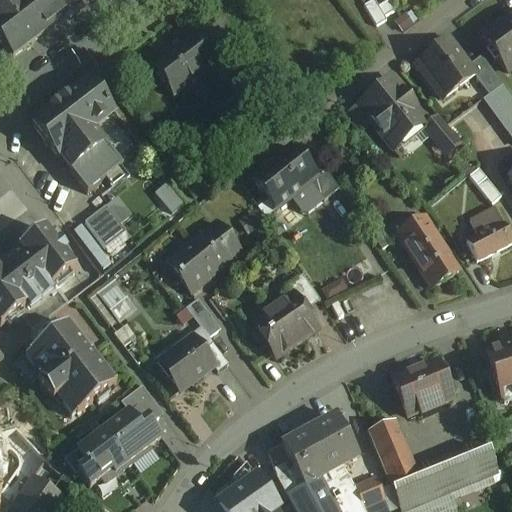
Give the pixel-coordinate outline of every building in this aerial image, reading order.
[(74,0),(0,0),(0,46),(11,61),(43,36),(80,8),(74,0)] [(377,9),(373,2),(363,8),(375,29),(385,23),(383,19),(377,9)] [(387,3),(377,9),(383,19),(393,13),(387,3)] [(243,5),(225,17),(231,26),(249,15),(243,5)] [(511,70),(511,13),(478,38),(505,75),(511,70)] [(190,40),(150,71),(172,99),(212,68),(190,40)] [(447,43),(415,68),(441,103),(473,80),(474,79),(467,70),(447,43)] [(501,89),(480,60),(467,70),(474,79),(473,80),(487,99),(501,89)] [(423,124),(389,83),(357,109),(390,151),(423,124)] [(83,86),(30,127),(34,132),(57,162),(58,161),(58,160),(92,134),(112,119),(85,84),(83,86)] [(511,103),(501,89),(487,99),(483,102),(511,140),(511,103)] [(112,119),(92,134),(120,170),(140,155),(112,119)] [(456,143),(437,120),(425,129),(444,153),(456,143)] [(92,134),(58,160),(58,161),(86,196),(120,170),(92,134)] [(290,150),(250,182),(275,213),(309,187),(315,182),(309,174),(290,150)] [(337,193),(319,167),(309,174),(315,182),(309,187),(323,204),(337,193)] [(104,210),(83,226),(103,252),(124,236),(104,210)] [(476,239),(465,245),(475,265),(511,245),(493,211),(468,224),(476,239)] [(457,275),(423,222),(396,240),(430,292),(457,275)] [(215,227),(168,265),(191,294),(239,257),(215,227)] [(17,255),(0,268),(0,330),(25,311),(28,315),(50,298),(47,294),(74,273),(43,233),(16,253),(17,255)] [(318,304),(301,279),(284,290),(291,299),(292,299),(303,315),(318,304)] [(113,282),(96,296),(119,325),(137,310),(113,282)] [(291,299),(252,325),(255,329),(252,331),(250,337),(254,342),(260,344),(264,341),(276,360),(316,334),(303,315),(292,299),(291,299)] [(218,333),(196,304),(184,312),(207,342),(218,333)] [(88,356),(66,327),(28,356),(28,357),(24,360),(40,380),(36,383),(51,403),(55,400),(70,420),(74,417),(75,418),(94,404),(97,408),(107,400),(104,396),(113,389),(112,388),(115,386),(91,354),(88,356)] [(191,341),(161,364),(172,378),(167,382),(178,396),(212,371),(213,370),(201,355),(191,341)] [(511,344),(511,341),(499,344),(501,350),(484,355),(500,402),(501,402),(503,406),(511,403),(511,344)] [(227,368),(211,347),(201,355),(213,370),(212,371),(216,377),(227,368)] [(436,366),(391,384),(406,420),(418,415),(420,419),(440,411),(439,407),(450,402),(436,366)] [(126,470),(152,451),(126,415),(100,434),(126,470)] [(334,420),(280,449),(303,492),(320,482),(354,464),(355,459),(334,420)] [(393,425),(366,436),(379,467),(386,483),(386,482),(414,471),(393,425)] [(100,489),(126,470),(100,434),(74,453),(100,489)] [(414,471),(386,482),(393,500),(398,511),(408,511),(497,476),(484,443),(414,471)] [(336,511),(320,482),(303,492),(280,449),(266,457),(275,481),(291,511),(336,511)] [(371,483),(352,491),(361,511),(364,511),(393,500),(386,482),(386,483),(379,467),(367,473),(371,483)] [(17,502),(11,511),(12,511),(53,511),(61,502),(32,481),(17,502)] [(275,511),(255,482),(217,508),(219,511),(275,511)]
